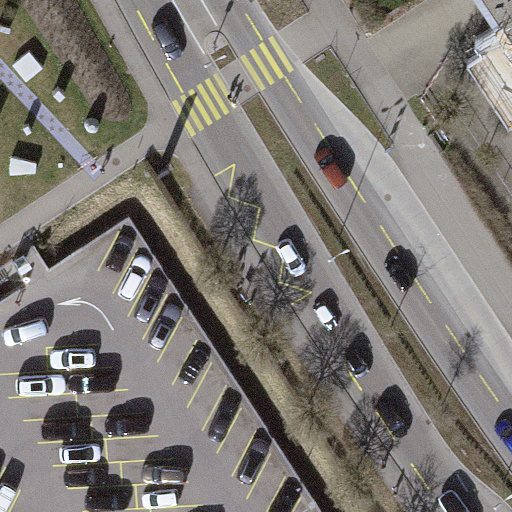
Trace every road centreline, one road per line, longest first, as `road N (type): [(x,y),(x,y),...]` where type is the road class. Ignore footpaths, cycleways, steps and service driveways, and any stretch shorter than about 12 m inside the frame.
road 1 (secondary): [(180,0),(209,105),(305,270),(467,511)]
road 2 (secondary): [(511,438),(264,69),(201,0)]
